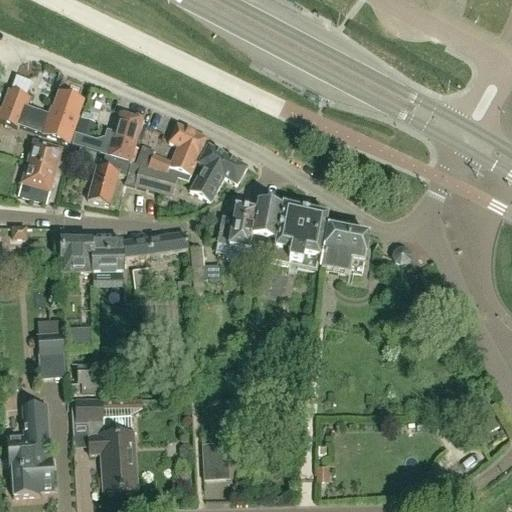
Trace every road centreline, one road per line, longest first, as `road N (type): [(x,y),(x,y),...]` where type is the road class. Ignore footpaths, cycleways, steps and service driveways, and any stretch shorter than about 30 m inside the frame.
road 1 (secondary): [(181,0),(459,146)]
road 2 (residential): [(284,168),(3,44)]
road 3 (residential): [(0,218),(178,229),(284,168)]
road 4 (secondary): [(467,130),(226,0)]
road 5 (residential): [(511,395),(428,228)]
road 6 (residential): [(428,228),(375,229),(284,168)]
road 7 (residential): [(375,511),(442,503),(511,456)]
